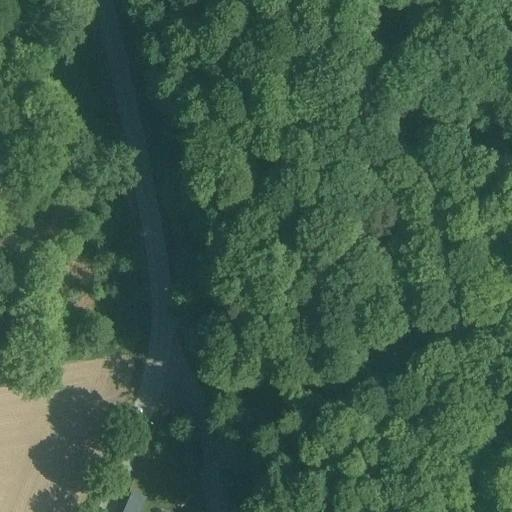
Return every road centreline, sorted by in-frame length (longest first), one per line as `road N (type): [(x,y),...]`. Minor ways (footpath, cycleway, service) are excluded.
road 1 (unclassified): [(159,372),(165,303),(101,0)]
road 2 (residential): [(223,511),(211,435),(188,384),(159,372)]
road 3 (unclassified): [(109,511),(159,372)]
